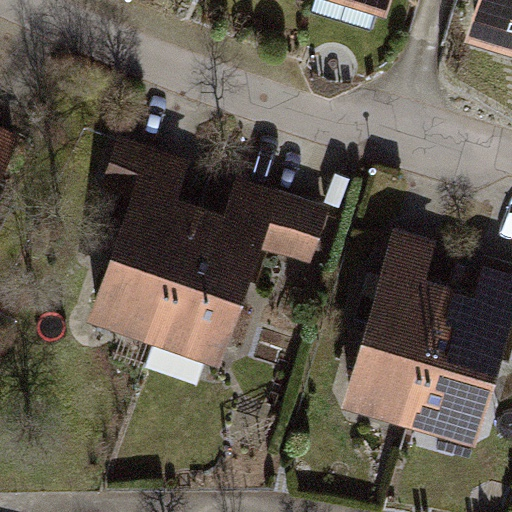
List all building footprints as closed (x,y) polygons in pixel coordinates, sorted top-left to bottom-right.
[(511,30),(511,0),(484,0),(478,20),(511,30)] [(0,167),(16,137),(0,128),(0,167)] [(159,323),(198,214),(171,204),(186,161),(151,149),(150,154),(121,144),(110,177),(138,187),(98,302),(159,323)] [(198,214),(159,323),(221,345),(260,235),(275,192),(241,181),(226,223),(198,214)] [(260,235),(284,243),(298,200),(275,192),(260,235)] [(284,243),(310,252),(324,209),(298,200),(284,243)] [(414,406),(447,294),(419,286),(432,242),(398,232),(352,388),(414,406)] [(447,294),(414,406),(477,425),(511,304),(511,265),(488,259),(475,302),(447,294)]
